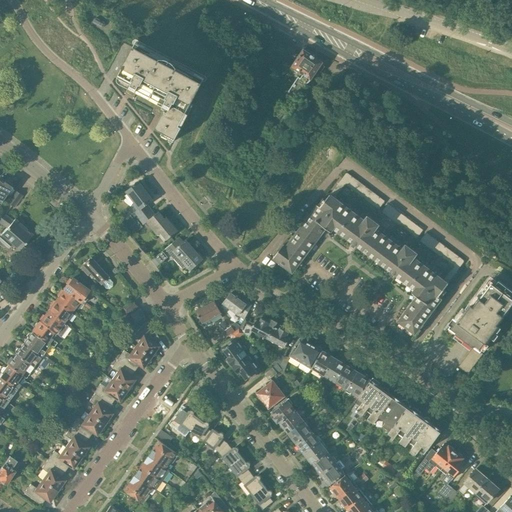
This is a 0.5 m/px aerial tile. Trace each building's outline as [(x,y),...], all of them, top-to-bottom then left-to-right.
[(103,27),(105,24),(104,22),(96,18),(94,18),(93,21),(94,23),(101,27),(103,27)] [(136,41),(117,78),(116,79),(116,80),(116,81),(117,82),(117,83),(118,83),(118,84),(119,85),(127,89),(124,94),(133,99),(136,94),(157,105),(152,114),(160,118),(155,128),(161,131),(160,134),(174,141),(182,127),(179,125),(204,78),(136,41)] [(290,45),(282,59),(292,65),(292,66),(303,74),(301,77),(299,76),(288,91),(297,97),(308,81),(308,82),(311,80),(318,69),(321,72),(326,65),(323,63),(324,62),(304,48),(294,63),(290,60),(297,49),(290,45)] [(330,193),(336,197),(345,185),(379,210),(386,201),(347,172),(346,172),(330,193)] [(0,179),(0,202),(11,187),(11,186),(11,183),(7,180),(4,182),(4,181),(3,181),(0,179)] [(127,230),(140,220),(152,210),(148,204),(153,200),(139,182),(136,184),(134,185),(134,186),(127,191),(136,203),(133,205),(137,211),(121,224),(127,230)] [(16,190),(7,202),(13,207),(22,195),(16,190)] [(330,193),(320,206),(339,220),(334,227),(374,258),(389,238),(376,228),(379,224),(367,215),(364,219),(336,197),(330,193)] [(284,243),(273,257),(279,262),(293,272),(310,249),(312,250),(317,244),(315,242),(326,227),(331,231),(334,227),(339,220),(320,206),(318,204),(287,246),(284,243)] [(416,239),(423,230),(389,204),(382,213),(416,239)] [(155,214),(152,210),(140,220),(144,225),(147,222),(158,235),(161,233),(167,240),(179,231),(167,217),(166,217),(161,210),(155,214)] [(0,211),(0,222),(7,227),(0,234),(0,237),(9,246),(12,243),(24,253),(32,245),(27,241),(32,235),(14,219),(13,220),(0,211)] [(443,278),(449,282),(465,261),(464,260),(426,231),(419,241),(452,266),(443,278)] [(199,253),(198,254),(186,240),(184,242),(180,237),(166,249),(182,268),(186,264),(191,270),(203,259),(202,258),(203,257),(199,253)] [(374,258),(415,289),(421,282),(439,296),(449,282),(443,278),(414,257),(418,252),(406,243),(403,248),(389,238),(374,258)] [(152,260),(157,267),(168,257),(163,251),(152,260)] [(112,282),(108,278),(109,277),(90,257),(80,267),(87,275),(90,273),(101,284),(102,284),(106,288),(110,288),(112,286),(112,282)] [(481,352),(487,344),(496,333),(498,335),(509,322),(505,318),(511,308),(511,279),(504,273),(502,277),(496,272),(478,296),(474,293),(448,327),(474,347),(481,352)] [(67,284),(63,289),(83,304),(92,292),(72,277),(71,279),(70,278),(66,283),(67,284)] [(442,298),(439,296),(421,282),(415,289),(412,293),(417,296),(398,321),(415,334),(442,298)] [(59,295),(55,300),(72,313),(76,306),(79,309),(83,304),(63,289),(63,290),(62,289),(58,294),(59,295)] [(223,303),(244,319),(246,317),(252,305),(242,298),(241,300),(231,293),(223,303)] [(51,306),(47,311),(64,323),(72,313),(55,300),(55,301),(53,300),(50,305),(51,306)] [(134,300),(123,307),(127,313),(138,306),(134,300)] [(201,321),(202,321),(203,323),(221,313),(215,301),(196,311),(199,317),(201,321)] [(136,322),(144,316),(140,309),(131,315),(136,322)] [(40,320),(40,321),(55,333),(60,337),(68,326),(65,324),(64,323),(47,311),(44,315),(43,314),(39,319),(40,320)] [(251,320),(246,317),(244,319),(240,327),(240,328),(244,333),(250,322),(251,320)] [(253,330),(269,339),(277,322),(270,319),(269,322),(262,318),(260,322),(256,320),(254,324),(250,322),(244,333),(249,338),(253,330)] [(40,321),(32,332),(49,344),(50,345),(53,347),(57,342),(51,338),(55,333),(40,321)] [(159,337),(149,321),(142,325),(135,334),(141,338),(135,346),(144,352),(151,357),(152,356),(153,356),(154,356),(154,355),(155,355),(155,354),(156,353),(155,352),(155,351),(159,346),(155,343),(159,337)] [(283,325),(277,322),(269,339),(285,347),(290,338),(287,336),(289,332),(282,328),(283,325)] [(235,331),(231,326),(222,333),(226,338),(232,334),(235,331)] [(239,328),(235,331),(232,334),(235,338),(236,339),(244,333),(240,328),(239,328)] [(26,335),(28,337),(23,344),(41,357),(50,345),(49,344),(32,332),(31,332),(29,332),(26,335)] [(227,359),(233,366),(241,359),(238,355),(244,350),(236,339),(235,338),(228,343),(229,345),(223,349),(230,357),(227,359)] [(290,355),(302,362),(312,345),(300,338),(290,355)] [(41,357),(23,344),(19,348),(17,348),(15,351),(16,353),(15,354),(33,367),(37,363),(40,365),(44,359),(41,357)] [(323,351),(312,345),(302,362),(312,368),(323,351)] [(118,358),(135,370),(139,365),(143,368),(147,363),(149,363),(150,362),(150,361),(151,360),(150,359),(150,358),(151,357),(144,352),(135,346),(130,354),(124,350),(118,358)] [(481,352),(474,347),(459,366),(468,374),(483,354),(481,352)] [(334,358),(323,351),(312,368),(324,375),(334,358)] [(96,352),(92,357),(96,360),(100,355),(96,352)] [(8,363),(8,364),(26,378),(31,371),(35,374),(38,370),(33,367),(15,354),(12,358),(10,358),(7,361),(8,363)] [(285,373),(290,357),(284,357),(281,363),(279,366),(285,373)] [(135,370),(118,358),(112,367),(117,371),(112,379),(127,390),(128,389),(129,389),(130,389),(131,388),(132,388),(132,387),(132,386),(132,385),(131,384),(135,379),(131,376),(135,370)] [(346,365),(334,358),(324,375),(336,382),(346,365)] [(245,364),(241,359),(233,366),(238,374),(241,372),(247,380),(252,376),(254,377),(261,372),(251,359),(245,364)] [(20,385),(26,378),(8,364),(6,367),(3,367),(1,370),(2,372),(0,374),(0,377),(16,390),(22,394),(26,389),(20,385)] [(358,372),(346,365),(336,382),(347,389),(358,372)] [(273,367),(264,374),(269,380),(278,373),(273,367)] [(359,396),(371,379),(358,372),(347,389),(359,396)] [(0,393),(9,400),(16,390),(0,377),(0,393)] [(372,378),(371,379),(359,396),(354,402),(359,406),(355,411),(362,416),(366,410),(382,387),(379,385),(379,384),(378,380),(375,379),(372,378)] [(94,392),(95,393),(112,403),(115,398),(120,401),(123,396),(124,396),(125,396),(126,396),(126,395),(127,395),(127,394),(127,393),(126,392),(127,390),(112,379),(106,387),(101,383),(94,392)] [(257,393),(264,403),(264,404),(266,407),(268,407),(269,409),(285,396),(273,380),(267,384),(263,387),(264,387),(257,393)] [(394,396),(390,393),(389,389),(386,387),(382,387),(366,410),(371,414),(367,419),(373,424),(379,417),(394,396)] [(34,395),(26,389),(22,394),(30,400),(34,395)] [(0,412),(6,405),(8,406),(6,408),(13,412),(16,408),(8,402),(9,400),(0,393),(0,412)] [(113,404),(112,403),(95,393),(89,401),(95,405),(89,413),(105,424),(106,423),(107,423),(108,423),(108,422),(109,422),(109,421),(109,420),(109,419),(109,418),(113,413),(109,410),(113,404)] [(382,426),(389,432),(409,407),(410,405),(409,405),(409,404),(409,403),(408,402),(408,401),(407,400),(406,400),(405,399),(404,399),(403,400),(401,400),(401,401),(394,396),(379,417),(385,422),(382,426)] [(279,421),(280,422),(296,410),(291,404),(293,402),(289,398),(272,412),(275,416),(274,417),(278,422),(279,421)] [(412,409),(409,407),(389,432),(387,434),(391,437),(389,440),(391,441),(397,434),(402,437),(419,414),(420,413),(419,410),(416,408),(413,408),(412,409)] [(176,419),(191,430),(200,418),(194,414),(195,413),(195,412),(195,411),(194,411),(194,410),(193,410),(192,409),(192,410),(191,410),(190,411),(189,413),(184,409),(176,419)] [(304,420),(296,410),(280,422),(281,423),(280,425),(283,428),(285,428),(289,433),(304,420)] [(105,424),(89,413),(84,421),(78,417),(72,426),(89,438),(93,432),(97,435),(100,430),(101,430),(102,430),(103,430),(104,429),(104,428),(104,427),(104,426),(105,424)] [(414,445),(431,423),(431,422),(431,418),(427,416),(423,417),(419,414),(402,437),(399,442),(405,447),(409,441),(414,445)] [(200,418),(191,430),(205,441),(212,431),(208,427),(209,425),(210,424),(210,423),(209,422),(208,421),(207,421),(206,421),(206,422),(205,422),(200,418)] [(312,431),(304,420),(289,433),(292,437),(291,439),(294,442),(296,442),(296,443),(312,431)] [(419,451),(424,455),(442,431),(441,430),(442,429),(441,426),(438,424),(435,423),(434,425),(431,423),(414,445),(409,452),(415,457),(419,451)] [(89,438),(72,426),(66,434),(71,438),(66,446),(81,457),(82,456),(83,456),(84,456),(85,455),(86,454),(86,453),(86,452),(85,452),(89,446),(85,443),(89,438)] [(205,441),(219,451),(228,443),(222,438),(224,436),(224,435),(224,434),(224,433),(223,432),(222,432),(221,432),(220,432),(220,433),(214,428),(212,431),(205,441)] [(163,439),(167,434),(161,430),(157,435),(163,439)] [(318,439),(312,431),(296,443),(297,443),(296,445),(299,449),(301,448),(305,453),(320,441),(326,436),(324,434),(318,439)] [(149,456),(166,468),(170,463),(173,463),(179,455),(159,440),(155,445),(156,446),(149,456)] [(312,463),(313,464),(328,452),(320,441),(305,453),(308,458),(307,459),(310,463),(312,463)] [(233,449),(228,443),(219,451),(231,466),(242,456),(238,451),(239,451),(239,450),(239,449),(239,448),(238,447),(237,446),(236,446),(235,447),(233,449)] [(176,449),(181,452),(185,448),(180,444),(176,449)] [(456,453),(454,451),(454,450),(454,448),(452,446),(449,446),(448,447),(444,444),(437,453),(435,455),(430,461),(425,467),(425,468),(430,472),(438,463),(443,468),(456,453)] [(80,459),(81,457),(66,446),(60,454),(54,450),(48,459),(65,471),(69,466),(73,469),(77,463),(78,464),(79,463),(80,463),(80,462),(81,461),(81,460),(80,460),(80,459)] [(368,456),(373,459),(378,452),(373,449),(368,456)] [(425,467),(430,461),(435,455),(437,453),(432,449),(413,474),(417,478),(425,468),(425,467)] [(336,462),(328,452),(313,464),(316,468),(315,471),(317,474),(320,474),(321,474),(336,462)] [(452,480),(467,462),(463,458),(463,456),(460,453),(457,453),(457,454),(456,453),(443,468),(448,472),(446,475),(442,480),(444,482),(445,484),(439,492),(445,497),(453,488),(448,484),(452,480)] [(6,460),(2,465),(0,468),(0,480),(6,484),(21,463),(9,455),(6,460)] [(166,468),(149,456),(143,465),(141,464),(144,466),(163,480),(170,471),(166,468)] [(247,462),(242,456),(231,466),(242,480),(251,472),(248,467),(250,466),(250,465),(251,465),(251,464),(251,463),(250,462),(249,462),(249,461),(248,461),(247,461),(247,462)] [(65,471),(48,459),(42,468),(48,472),(42,479),(58,491),(58,490),(59,490),(60,490),(61,489),(62,489),(62,488),(63,487),(62,486),(62,485),(66,479),(61,476),(65,471)] [(336,462),(321,474),(321,475),(320,478),(323,481),(326,481),(329,485),(345,473),(342,469),(345,466),(340,459),(336,462)] [(388,470),(392,465),(386,461),(383,466),(388,470)] [(135,475),(144,481),(152,487),(156,490),(163,480),(144,466),(141,464),(141,465),(142,466),(135,475)] [(465,494),(470,488),(476,493),(488,479),(476,468),(459,489),(465,494)] [(399,478),(403,473),(397,469),(394,474),(399,478)] [(193,476),(197,479),(202,474),(199,470),(193,476)] [(242,480),(253,494),(264,485),(260,479),(261,479),(261,478),(261,477),(261,476),(260,475),(259,475),(258,475),(257,475),(255,477),(251,472),(242,480)] [(330,490),(333,493),(335,493),(339,498),(356,484),(348,473),(330,487),(331,488),(330,490)] [(149,492),(152,487),(144,481),(135,475),(129,485),(127,484),(123,489),(144,504),(150,495),(149,492)] [(57,492),(58,491),(42,479),(36,487),(31,483),(24,492),(41,504),(45,499),(50,502),(53,497),(54,497),(55,497),(56,496),(57,496),(57,495),(57,494),(57,493),(57,492)] [(499,489),(488,479),(476,493),(487,503),(499,489)] [(394,482),(388,487),(392,491),(393,490),(399,485),(394,482)] [(347,508),(364,494),(356,484),(339,498),(343,503),(342,504),(344,507),(346,507),(347,508)] [(269,490),(264,485),(253,494),(264,508),(274,501),(270,496),(272,494),(273,493),(273,492),(273,491),(272,490),(271,490),(270,490),(269,490)] [(399,485),(393,490),(398,496),(405,491),(399,485)] [(453,488),(445,497),(451,502),(458,493),(453,488)] [(198,509),(200,511),(224,511),(221,507),(225,504),(216,491),(203,502),(203,505),(198,509)] [(363,511),(373,505),(364,494),(347,508),(348,509),(347,511),(363,511)] [(511,511),(511,497),(511,496),(496,511),(511,511)]
